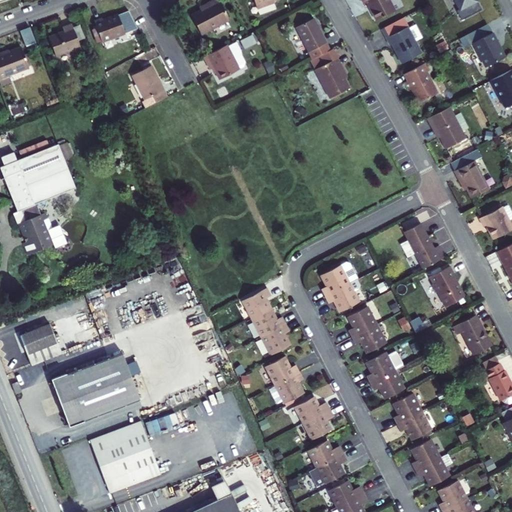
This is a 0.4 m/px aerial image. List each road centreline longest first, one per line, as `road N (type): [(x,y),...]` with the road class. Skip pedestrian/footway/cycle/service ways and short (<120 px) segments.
road 1 (residential): [(436,189),(307,253),(293,275),(410,511)]
road 2 (residential): [(330,0),(436,189)]
road 3 (residential): [(436,189),(511,335)]
road 4 (tertiary): [(0,394),(47,511)]
